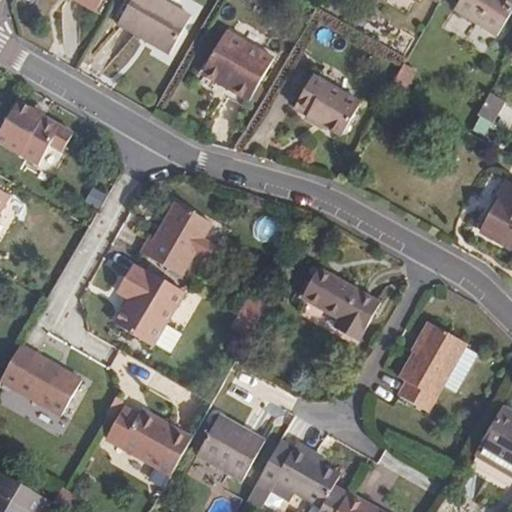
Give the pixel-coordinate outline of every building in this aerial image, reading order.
[(71,0),(95,14),(102,0),(71,0)] [(154,0),(134,0),(117,29),(168,59),(191,21),(154,0)] [(511,2),(509,0),(455,0),(452,7),(496,32),(511,4),(511,2)] [(224,34),(198,77),(246,105),(272,62),(224,34)] [(511,54),(500,75),(511,82),(511,54)] [(310,77),(293,108),(305,115),(304,117),(339,137),(358,105),(310,77)] [(31,118),(33,114),(16,104),(0,131),(0,146),(38,169),(49,149),(61,155),(73,136),(43,118),(40,123),(31,118)] [(39,106),(33,114),(31,118),(40,123),(43,118),(47,110),(39,106)] [(511,186),(506,183),(480,230),(511,248),(511,186)] [(147,240),(139,255),(181,279),(210,226),(174,206),(153,243),(147,240)] [(127,302),(114,328),(153,350),(183,294),(145,272),(143,275),(131,269),(115,296),(127,302)] [(317,275),(299,306),(335,326),(330,335),(354,348),(376,308),(317,275)] [(258,322),(266,307),(249,297),(240,313),(258,322)] [(258,322),(240,313),(231,331),(247,340),(253,329),(258,322)] [(406,385),(398,400),(427,417),(466,349),(431,329),(401,381),(406,385)] [(21,347),(4,376),(0,382),(0,407),(5,410),(15,393),(27,399),(62,418),(82,381),(58,367),(21,347)] [(140,410),(137,416),(158,428),(161,422),(140,410)] [(511,419),(501,414),(475,458),(493,467),(486,477),(511,492),(511,489),(511,419)] [(119,448),(170,477),(179,460),(182,456),(191,439),(161,422),(158,428),(137,416),(119,448)] [(217,419),(214,424),(241,439),(244,433),(217,419)] [(241,439),(214,424),(196,457),(241,483),(263,445),(244,433),(241,439)] [(275,446),(253,487),(272,498),(276,490),(313,511),(335,511),(342,500),(330,493),(337,481),(320,470),(306,464),(311,455),(296,447),(291,455),(275,446)] [(324,463),(311,455),(306,464),(320,470),(324,463)] [(493,467),(475,458),(466,473),(483,482),(486,477),(493,467)] [(42,511),(48,501),(0,473),(0,511),(42,511)] [(342,500),(335,511),(363,511),(364,511),(343,500),(342,500)]
